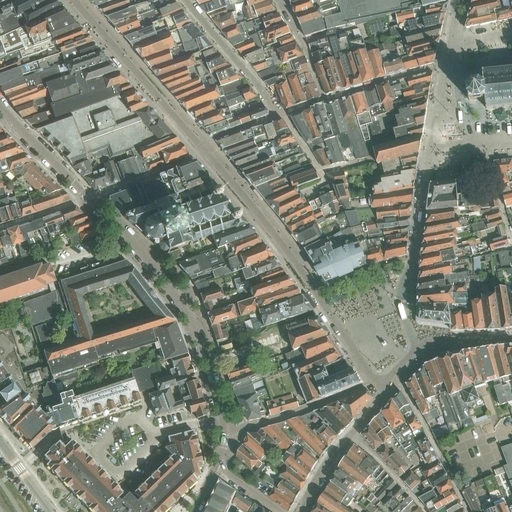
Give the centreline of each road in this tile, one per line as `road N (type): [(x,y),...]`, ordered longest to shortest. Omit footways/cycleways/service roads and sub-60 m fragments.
road 1 (residential): [(216,464),(224,425),(189,318),(167,281),(0,106)]
road 2 (residential): [(489,141),(430,142),(449,45)]
